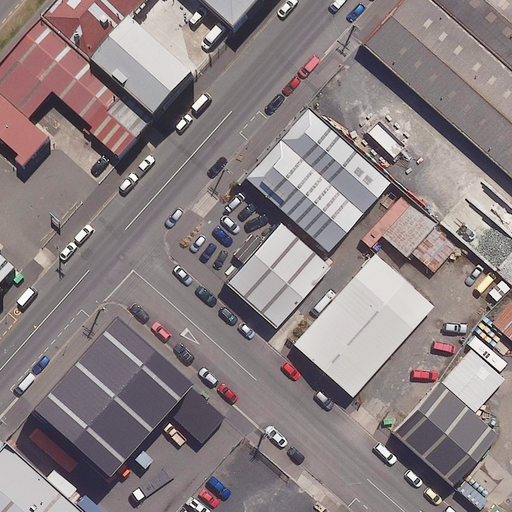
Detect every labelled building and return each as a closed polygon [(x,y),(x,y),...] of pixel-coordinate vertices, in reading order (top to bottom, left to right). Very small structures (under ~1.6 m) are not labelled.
[(151,0),(61,0),(44,20),(94,65),(133,22),(151,0)] [(267,0),(201,0),(238,32),(267,0)] [(511,0),(402,0),(363,44),(511,175),(511,0)] [(94,65),(44,20),(0,68),(0,94),(31,122),(55,95),(96,131),(128,95),(94,65)] [(133,22),(94,65),(128,95),(159,122),(197,78),(133,22)] [(31,122),(0,94),(0,220),(17,236),(63,185),(55,178),(57,176),(29,152),(45,135),(31,122)] [(159,122),(128,95),(96,131),(57,176),(55,178),(63,185),(85,205),(159,122)] [(391,181),(306,106),(249,170),(334,245),(391,181)] [(411,250),(435,270),(455,247),(432,226),(435,223),(411,202),(383,235),(406,255),(411,250)] [(339,264),(287,218),(230,283),(281,329),(339,264)] [(0,271),(6,277),(24,258),(0,235),(0,271)] [(436,300),(380,250),(295,345),(351,395),(436,300)] [(511,298),(492,322),(511,339),(511,298)] [(117,318),(6,443),(83,511),(138,450),(127,440),(183,377),(117,318)] [(505,432),(445,378),(397,432),(457,485),(505,432)] [(6,443),(0,449),(0,511),(83,511),(6,443)] [(149,474),(138,462),(119,481),(131,493),(149,474)]
